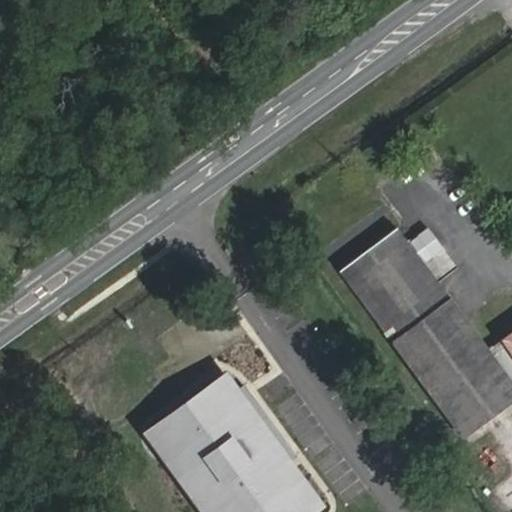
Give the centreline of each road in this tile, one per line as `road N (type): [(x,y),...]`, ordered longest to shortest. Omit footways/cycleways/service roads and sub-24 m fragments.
road 1 (primary): [(447,0),(0,319)]
road 2 (unknown): [(192,226),(407,511)]
